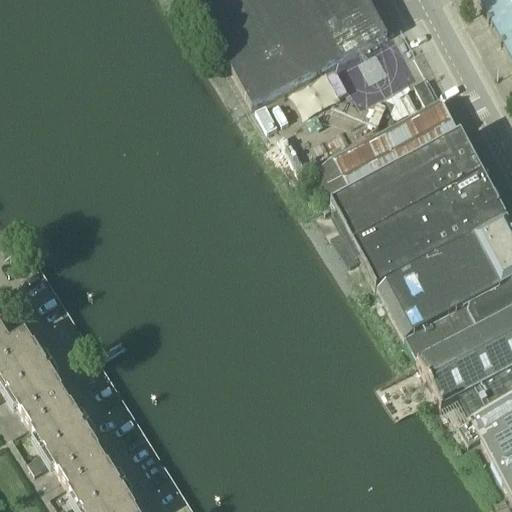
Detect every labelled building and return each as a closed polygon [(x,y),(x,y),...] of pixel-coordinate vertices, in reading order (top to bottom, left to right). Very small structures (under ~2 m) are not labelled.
[(385,43),(362,0),(187,0),(250,115),(385,43)] [(511,0),(474,0),(487,23),(485,24),(487,27),(489,26),(499,46),(498,47),(500,51),(501,50),(511,70),(510,70),(511,73),(511,0)] [(351,201),(458,143),(439,107),(332,165),(309,177),(328,212),(351,201)] [(503,227),(480,185),(458,143),(351,201),(328,212),(321,216),(324,221),(331,217),(357,265),(376,298),(503,227)] [(511,317),(511,243),(503,227),(376,298),(387,317),(406,352),(416,369),(511,317)] [(511,403),(511,317),(416,369),(416,370),(417,373),(420,378),(434,404),(440,415),(443,413),(457,406),(468,427),(511,403)] [(8,350),(0,337),(0,388),(7,400),(45,376),(23,341),(8,350)] [(81,435),(66,411),(45,376),(7,400),(44,459),(81,435)] [(511,403),(468,427),(456,434),(455,434),(465,454),(467,453),(478,447),(511,510),(511,403)] [(91,511),(118,495),(103,471),(81,435),(44,459),(34,465),(41,476),(50,470),(76,511),(91,511)] [(34,465),(27,469),(33,480),(41,476),(34,465)] [(128,511),(118,495),(91,511),(128,511)]
